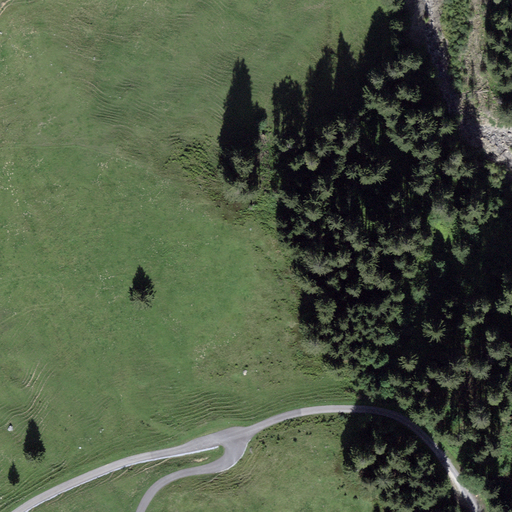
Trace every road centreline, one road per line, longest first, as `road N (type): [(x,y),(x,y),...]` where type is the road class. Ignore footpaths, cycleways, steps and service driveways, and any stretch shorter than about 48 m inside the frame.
road 1 (track): [(476,511),(434,447),(386,413),(303,411),(235,434)]
road 2 (unclassified): [(235,434),(115,464),(17,511)]
road 3 (track): [(140,511),(170,477),(230,458),(235,434)]
